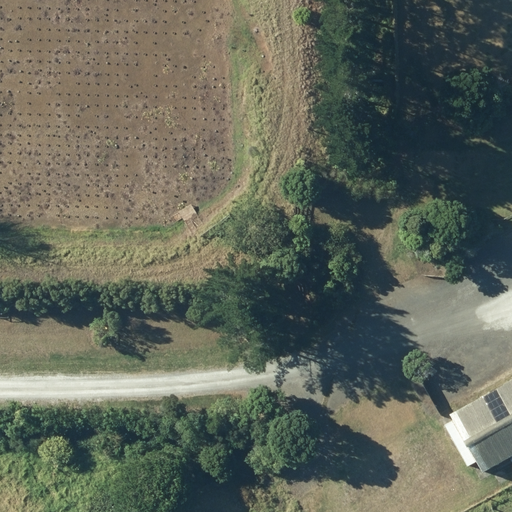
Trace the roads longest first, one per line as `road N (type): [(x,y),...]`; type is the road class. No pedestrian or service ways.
road 1 (track): [(292,0),(295,80),(283,162),(245,229),(183,265),(0,264)]
road 2 (track): [(379,329),(378,232),(422,168),(429,114)]
